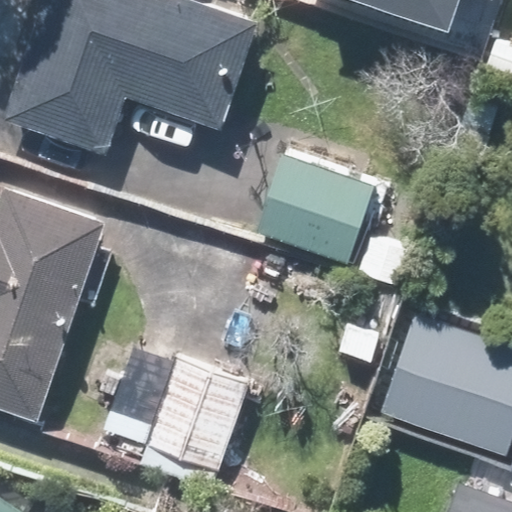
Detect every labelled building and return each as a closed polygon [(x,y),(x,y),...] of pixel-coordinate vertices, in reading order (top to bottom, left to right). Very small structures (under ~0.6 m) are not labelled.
[(218,0),(46,0),(6,114),(111,151),(132,91),(226,121),(262,16),(218,0)] [(362,0),(452,31),(462,0),(362,0)] [(511,33),(493,25),(476,62),(511,78),(511,33)] [(391,90),(357,77),(339,123),(373,136),(391,90)] [(380,176),(285,145),(258,226),(353,257),(380,176)] [(0,398),(44,414),(113,212),(10,177),(0,206),(0,398)] [(511,440),(511,336),(419,304),(384,403),(509,448),(511,440)] [(247,375),(136,335),(105,434),(183,458),(189,438),(225,449),(247,375)] [(511,511),(511,488),(488,480),(476,511),(511,511)]
